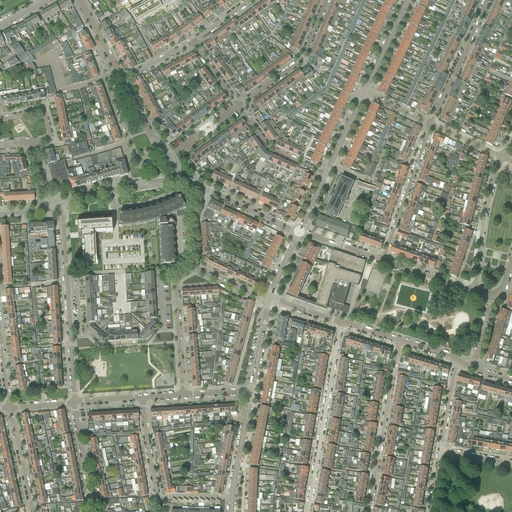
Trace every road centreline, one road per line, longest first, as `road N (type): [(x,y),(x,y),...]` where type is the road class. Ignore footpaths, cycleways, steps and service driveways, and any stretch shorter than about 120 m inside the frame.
road 1 (residential): [(74,402),(59,204)]
road 2 (residential): [(341,323),(308,511)]
road 3 (residential): [(369,511),(398,340)]
road 4 (residential): [(430,123),(382,260)]
road 5 (residential): [(326,0),(300,59),(238,106)]
road 6 (residential): [(476,291),(500,156)]
road 7 (residential): [(430,123),(488,0)]
road 8 (unclassified): [(183,394),(175,284),(193,267)]
road 9 (residential): [(161,149),(142,161),(134,155),(110,87),(116,71)]
road 10 (tertiary): [(230,511),(250,391)]
